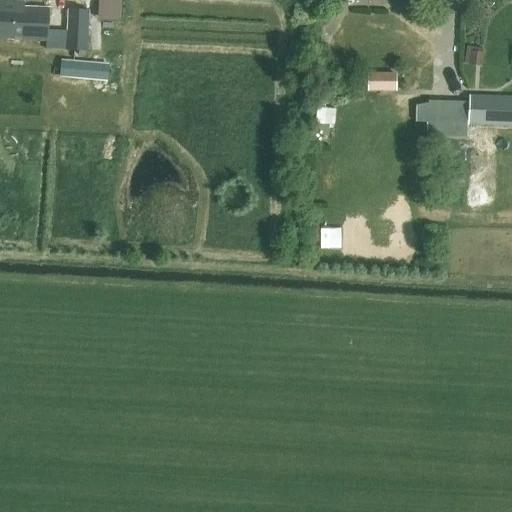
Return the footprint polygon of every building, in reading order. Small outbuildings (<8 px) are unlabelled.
[(0,0),(0,38),(48,41),(49,8),(24,7),(24,1),(0,0)] [(86,52),(88,10),(67,9),(65,51),(86,52)] [(65,31),(49,31),(48,50),(64,51),(65,31)] [(60,78),(65,79),(91,81),(92,63),(62,61),(60,78)] [(370,71),(370,86),(398,85),(398,70),(370,71)] [(511,97),(469,97),(469,125),(511,125),(511,97)] [(468,123),(468,102),(428,102),(428,104),(416,104),(415,122),(468,123)]
